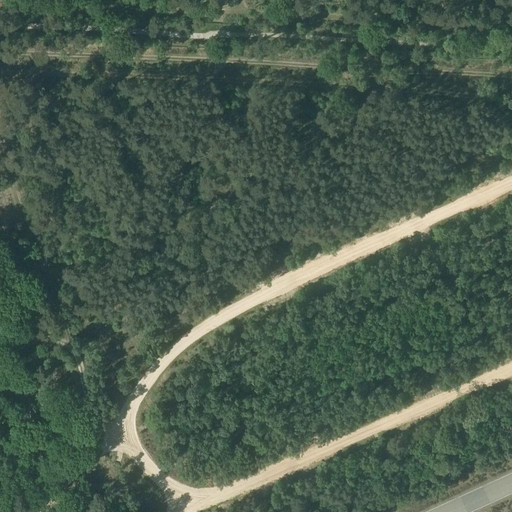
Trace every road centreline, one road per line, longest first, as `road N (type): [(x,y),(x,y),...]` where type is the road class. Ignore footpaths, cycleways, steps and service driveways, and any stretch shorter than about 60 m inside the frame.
road 1 (track): [(511,366),(187,508),(125,432),(132,401),(166,358),(332,260),(511,183)]
road 2 (track): [(0,2),(511,18)]
road 3 (track): [(0,74),(305,84)]
